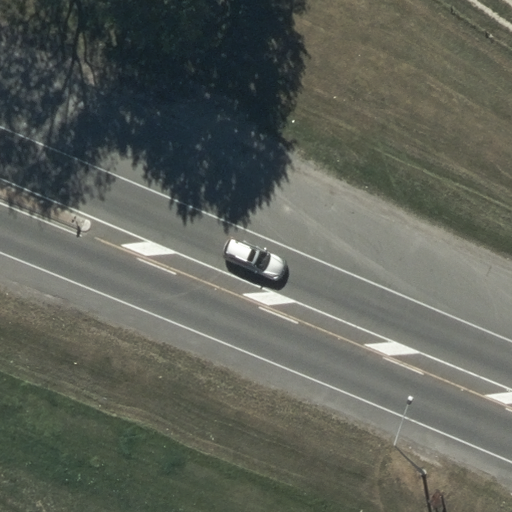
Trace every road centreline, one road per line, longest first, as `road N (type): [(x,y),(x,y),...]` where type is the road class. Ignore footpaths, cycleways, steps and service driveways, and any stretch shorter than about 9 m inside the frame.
road 1 (primary): [(0,154),(325,323)]
road 2 (primary): [(325,323),(0,216)]
road 3 (primary): [(511,400),(325,323)]
